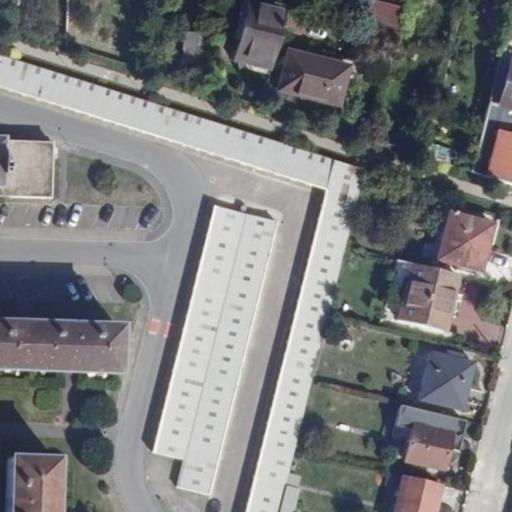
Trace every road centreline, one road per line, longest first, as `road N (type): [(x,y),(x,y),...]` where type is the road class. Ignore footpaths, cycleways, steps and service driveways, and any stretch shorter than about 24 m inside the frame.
road 1 (residential): [(0,107),(167,158),(185,181),(173,259)]
road 2 (residential): [(173,259),(124,467),(137,511)]
road 3 (residential): [(173,259),(0,253)]
road 4 (tertiary): [(511,393),(484,511)]
